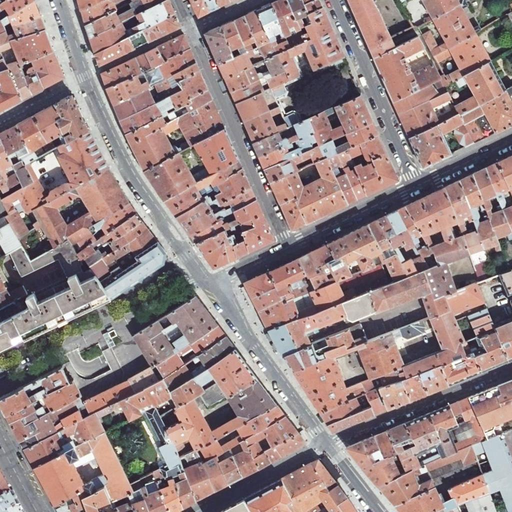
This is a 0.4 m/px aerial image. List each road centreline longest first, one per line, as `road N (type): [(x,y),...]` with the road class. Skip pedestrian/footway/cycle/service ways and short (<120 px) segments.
road 1 (residential): [(285,244),(178,0)]
road 2 (residential): [(0,372),(190,283),(209,285)]
road 3 (residential): [(325,442),(511,368)]
road 4 (residential): [(414,183),(335,0)]
road 5 (residential): [(209,285),(325,442)]
road 6 (residential): [(325,442),(196,511)]
road 7 (residential): [(414,183),(285,244)]
